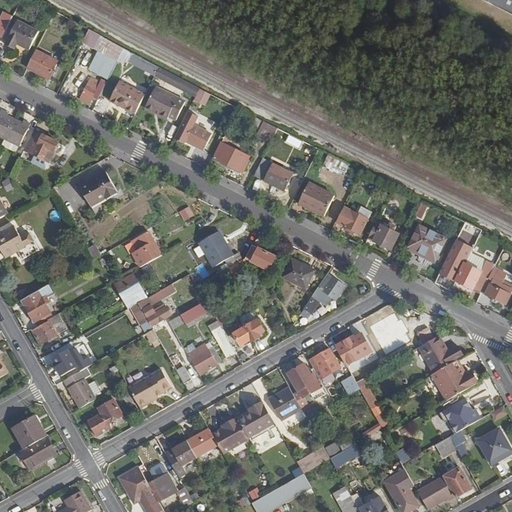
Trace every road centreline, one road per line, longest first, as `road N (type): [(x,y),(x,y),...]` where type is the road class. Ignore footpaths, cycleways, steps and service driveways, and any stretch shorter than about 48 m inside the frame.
road 1 (residential): [(0,83),(395,281)]
road 2 (residential): [(395,281),(384,297),(87,465)]
